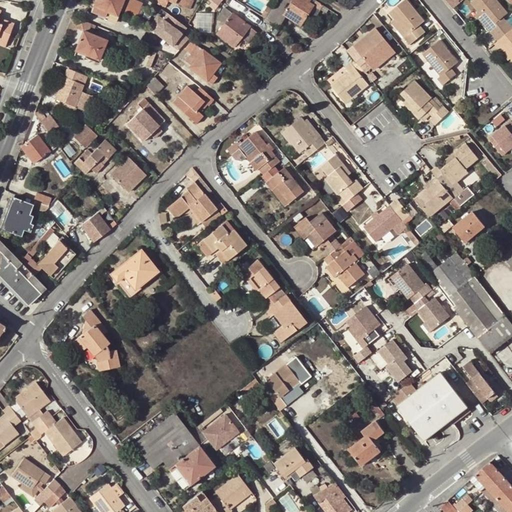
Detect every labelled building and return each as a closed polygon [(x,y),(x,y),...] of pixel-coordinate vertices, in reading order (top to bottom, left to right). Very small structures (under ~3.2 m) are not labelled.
[(95,0),(93,6),(102,10),(117,16),(119,10),(123,0),(95,0)] [(141,3),(134,0),(123,0),(119,10),(136,17),(141,3)] [(166,0),(168,1),(180,6),(180,5),(189,9),(193,0),(192,0),(166,0)] [(221,0),(209,0),(212,2),(209,5),(214,9),(221,0)] [(292,0),(277,0),(274,5),(272,8),(283,15),(292,0)] [(292,0),(283,15),(286,16),(299,25),(305,16),(312,5),(308,2),(309,0),(292,0)] [(312,5),(305,16),(313,21),(323,6),(312,0),(309,0),(308,2),(312,5)] [(403,0),(390,12),(395,18),(408,34),(414,29),(419,25),(423,21),(405,0),(403,0)] [(492,32),(498,39),(511,26),(511,17),(496,0),(471,0),(471,1),(480,12),(487,21),(485,23),(487,26),(488,28),(503,16),(506,20),(492,32)] [(153,5),(149,11),(155,16),(160,10),(153,5)] [(0,20),(0,16),(3,9),(0,7),(0,36),(9,40),(16,22),(4,18),(3,22),(0,20)] [(218,19),(224,24),(233,13),(226,8),(218,19)] [(276,25),(279,27),(286,16),(283,15),(272,8),(265,18),(276,25)] [(102,10),(101,13),(115,19),(117,16),(102,10)] [(476,14),(485,23),(487,21),(480,12),(476,14)] [(233,13),(224,24),(217,33),(233,46),(240,37),(249,26),(233,13)] [(157,15),(148,28),(177,50),(188,39),(183,35),(187,29),(167,14),(163,19),(157,15)] [(488,28),(492,32),(506,20),(503,16),(488,28)] [(95,25),(78,18),(75,27),(83,31),(75,50),(76,51),(99,60),(106,40),(91,34),(95,25)] [(408,34),(395,18),(391,22),(404,37),(408,34)] [(424,31),(419,25),(414,29),(419,35),(424,31)] [(256,31),(249,26),(240,37),(247,42),(256,31)] [(511,26),(498,39),(495,42),(500,48),(503,46),(510,55),(511,57),(511,26)] [(356,59),(361,65),(368,60),(370,63),(384,51),(387,55),(395,48),(377,27),(349,50),(356,59)] [(408,34),(404,37),(409,43),(419,35),(414,29),(408,34)] [(0,44),(6,47),(9,40),(0,36),(0,44)] [(446,68),(450,65),(456,60),(437,38),(421,51),(428,60),(439,73),(446,68)] [(189,54),(196,45),(191,41),(185,50),(189,54)] [(203,50),(196,45),(189,54),(184,60),(191,65),(203,50)] [(503,46),(500,48),(508,57),(510,55),(503,46)] [(220,63),(203,50),(191,65),(189,67),(206,80),(211,74),(220,63)] [(99,60),(76,51),(74,55),(84,58),(85,57),(98,62),(99,60)] [(384,51),(370,63),(373,66),(387,55),(384,51)] [(161,70),(166,58),(153,52),(148,65),(161,70)] [(360,72),(364,70),(363,68),(361,65),(356,59),(347,67),(350,71),(333,84),(332,85),(346,102),(369,83),(360,72)] [(361,65),(363,68),(370,63),(368,60),(361,65)] [(425,63),(436,76),(439,73),(428,60),(425,63)] [(446,68),(451,74),(455,71),(450,65),(446,68)] [(350,71),(347,67),(346,66),(329,79),(333,84),(350,71)] [(68,68),(65,77),(83,84),(86,76),(68,68)] [(439,73),(436,76),(441,83),(451,74),(446,68),(439,73)] [(368,74),(364,70),(360,72),(369,83),(373,80),(368,74)] [(216,78),(211,74),(206,80),(212,85),(216,78)] [(56,99),(74,106),(80,91),(83,84),(65,77),(56,99)] [(151,79),(145,85),(146,86),(154,95),(160,89),(151,79)] [(399,91),(405,97),(412,104),(409,107),(419,116),(431,104),(427,100),(430,96),(412,79),(399,91)] [(203,116),(200,113),(197,110),(204,102),(207,105),(207,106),(212,101),(199,90),(194,95),(187,88),(172,105),(196,124),(203,116)] [(80,91),(74,106),(83,110),(88,98),(90,95),(80,91)] [(121,96),(114,106),(119,109),(126,99),(121,96)] [(412,104),(405,97),(402,100),(409,107),(412,104)] [(149,103),(144,99),(138,104),(142,108),(126,124),(142,141),(143,139),(144,140),(149,135),(150,133),(164,120),(149,103)] [(197,110),(200,113),(207,105),(204,102),(197,110)] [(446,112),(440,105),(428,118),(434,124),(446,112)] [(443,131),(459,118),(453,111),(438,124),(443,131)] [(50,131),(61,123),(52,112),(42,120),(50,131)] [(326,141),(320,134),(318,136),(306,122),(301,117),(284,130),(302,151),(305,149),(309,155),(326,141)] [(308,120),(306,122),(318,136),(320,134),(308,120)] [(511,146),(511,122),(511,121),(490,139),(503,154),(511,146)] [(74,138),(85,148),(97,136),(86,125),(74,138)] [(275,166),(281,162),(276,157),(272,152),(268,147),(257,132),(244,143),(243,144),(256,160),(252,163),(259,171),(260,170),(265,175),(275,166)] [(37,134),(20,146),(33,163),(50,151),(37,134)] [(326,141),(329,144),(336,139),(333,136),(326,141)] [(83,161),(79,158),(74,163),(85,174),(91,168),(99,160),(103,155),(107,158),(115,150),(104,139),(91,153),(83,161)] [(243,144),(244,143),(243,141),(231,151),(235,157),(243,151),(239,147),(243,144)] [(438,164),(432,169),(436,174),(438,177),(453,195),(459,190),(453,183),(469,170),(465,166),(478,156),(466,142),(448,156),(450,160),(447,163),(440,168),(438,164)] [(256,160),(243,144),(239,147),(243,151),(252,163),(256,160)] [(87,149),(79,158),(83,161),(91,153),(87,149)] [(358,192),(365,186),(357,178),(353,181),(348,175),(346,171),(349,168),(337,153),(321,166),(329,175),(325,178),(338,194),(339,193),(346,201),(358,192)] [(127,157),(110,174),(127,191),(144,174),(127,157)] [(99,160),(91,168),(96,172),(103,164),(99,160)] [(265,175),(263,177),(268,182),(269,182),(277,191),(279,190),(290,203),(304,192),(285,169),(280,172),(275,166),(265,175)] [(426,188),(438,177),(436,174),(423,184),(426,188)] [(430,215),(453,195),(438,177),(426,188),(414,197),(430,215)] [(269,182),(268,182),(267,183),(274,193),(277,191),(269,182)] [(203,223),(219,210),(201,188),(197,183),(188,190),(189,192),(169,209),(177,218),(191,209),(195,214),(203,223)] [(285,207),(290,203),(279,190),(277,191),(274,193),(285,207)] [(363,198),(358,192),(346,201),(343,204),(348,210),(363,198)] [(36,193),(33,202),(48,208),(51,199),(36,193)] [(12,198),(1,229),(21,236),(23,230),(28,232),(34,217),(29,215),(32,206),(12,198)] [(392,205),(403,219),(411,213),(398,198),(391,204),(392,205)] [(377,241),(403,219),(392,205),(391,204),(381,213),(375,217),(364,226),(377,241)] [(106,211),(103,207),(96,212),(99,216),(106,211)] [(207,229),(224,217),(219,210),(203,223),(207,229)] [(93,241),(109,230),(107,226),(99,216),(96,212),(80,225),(93,241)] [(452,228),(462,240),(469,235),(471,237),(484,226),(472,212),(452,228)] [(320,246),(321,245),(330,238),(338,231),(323,213),(312,222),(308,218),(299,225),(308,237),(311,235),(320,246)] [(199,226),(203,223),(195,214),(192,216),(199,226)] [(35,232),(41,237),(54,221),(50,215),(35,232)] [(440,227),(444,232),(453,224),(449,219),(440,227)] [(114,225),(116,223),(113,221),(107,226),(109,230),(110,229),(114,225)] [(208,258),(215,253),(220,249),(229,261),(247,247),(229,223),(199,246),(208,258)] [(308,237),(299,225),(296,228),(305,239),(308,237)] [(317,248),(320,246),(311,235),(308,237),(317,248)] [(61,236),(36,264),(53,278),(75,253),(64,244),(66,241),(61,236)] [(336,250),(342,245),(338,240),(333,244),(330,238),(321,245),(325,249),(327,248),(332,254),(336,250)] [(3,244),(0,241),(0,275),(29,304),(46,288),(45,287),(30,271),(20,261),(3,244)] [(332,254),(327,258),(332,265),(340,275),(350,287),(366,274),(356,262),(360,260),(355,255),(352,257),(342,245),(336,250),(332,254)] [(511,247),(503,255),(511,266),(511,247)] [(140,249),(110,273),(127,295),(157,271),(140,249)] [(220,249),(215,253),(225,265),(229,261),(220,249)] [(425,250),(416,256),(438,285),(441,289),(469,326),(486,348),(511,328),(511,324),(478,281),(475,276),(467,282),(448,258),(436,267),(425,250)] [(456,252),(448,258),(467,282),(475,276),(456,252)] [(30,271),(36,264),(26,255),(20,261),(30,271)] [(242,273),(270,308),(280,299),(275,292),(280,287),(258,260),(242,273)] [(424,296),(432,290),(427,283),(425,286),(407,264),(390,278),(408,299),(410,298),(415,304),(424,296)] [(336,278),(340,275),(332,265),(328,268),(336,278)] [(441,289),(438,285),(432,290),(435,294),(441,289)] [(270,308),(265,311),(271,317),(273,315),(282,325),(273,332),(281,342),(306,322),(285,295),(280,299),(270,308)] [(429,302),(424,296),(415,304),(406,311),(415,323),(423,333),(447,314),(435,298),(429,302)] [(359,342),(363,348),(366,346),(374,340),(369,333),(381,324),(366,305),(346,321),(351,327),(361,340),(359,342)] [(99,359),(102,370),(121,366),(118,349),(110,350),(107,345),(111,343),(104,334),(108,331),(94,313),(91,310),(84,316),(88,320),(84,334),(75,341),(83,351),(89,346),(99,359)] [(273,315),(271,317),(265,322),(273,332),(282,325),(273,315)] [(423,333),(415,323),(412,325),(420,335),(423,333)] [(4,327),(0,332),(0,356),(1,357),(4,354),(18,335),(4,327)] [(349,329),(359,342),(361,340),(351,327),(349,329)] [(403,354),(392,339),(378,349),(388,363),(385,365),(397,381),(411,371),(403,361),(400,356),(403,354)] [(363,348),(353,356),(358,363),(371,353),(366,346),(363,348)] [(265,379),(278,397),(288,389),(291,392),(301,384),(291,372),(300,365),(291,353),(282,360),(285,364),(265,379)] [(471,379),(466,383),(481,403),(487,399),(494,393),(470,362),(463,367),(471,379)] [(440,371),(396,404),(423,440),(467,407),(440,371)] [(35,428),(50,416),(46,411),(43,413),(39,409),(48,401),(34,384),(13,401),(16,405),(10,409),(16,417),(19,421),(25,416),(35,428)] [(288,389),(278,397),(280,400),(291,392),(288,389)] [(494,393),(487,399),(489,402),(497,396),(494,393)] [(384,414),(373,399),(367,403),(379,418),(384,414)] [(10,409),(8,406),(3,410),(6,413),(4,415),(7,419),(0,424),(0,442),(2,441),(4,444),(18,433),(12,426),(19,421),(16,417),(10,409)] [(197,427),(196,425),(189,431),(173,410),(132,440),(151,465),(161,457),(167,465),(204,436),(200,432),(197,427)] [(356,412),(350,417),(354,421),(360,417),(356,412)] [(224,413),(200,432),(204,436),(214,449),(238,431),(224,413)] [(56,424),(50,416),(35,428),(32,430),(29,433),(29,434),(31,436),(34,440),(41,436),(44,433),(62,456),(80,441),(62,419),(56,424)] [(361,431),(365,436),(368,434),(372,440),(384,431),(375,420),(361,431)] [(380,450),(378,447),(375,444),(372,440),(368,434),(365,436),(348,449),(361,465),(380,450)] [(198,443),(173,462),(189,484),(214,465),(198,443)] [(293,449),(274,464),(289,484),(311,467),(305,459),(303,461),(293,449)] [(40,479),(47,483),(52,475),(27,457),(14,476),(32,489),(40,479)] [(189,484),(173,462),(166,467),(182,489),(189,484)] [(470,480),(481,492),(502,474),(490,462),(470,480)] [(235,475),(248,492),(251,490),(238,473),(235,475)] [(511,485),(502,474),(481,492),(492,504),(511,486),(511,485)] [(218,494),(210,500),(217,510),(218,511),(232,511),(233,511),(229,507),(248,492),(235,475),(215,490),(218,494)] [(48,497),(61,483),(55,477),(36,498),(42,504),(45,500),(48,497)] [(339,511),(344,509),(336,497),(322,480),(317,485),(320,488),(312,495),(326,511),(339,511)] [(67,488),(61,483),(48,497),(45,500),(51,506),(67,488)] [(124,511),(122,509),(126,506),(119,497),(112,489),(109,484),(91,498),(102,511),(124,511)] [(112,489),(119,497),(124,493),(118,485),(112,489)] [(10,495),(3,486),(0,489),(0,498),(2,501),(10,495)] [(511,486),(492,504),(499,511),(506,511),(508,511),(511,507),(511,486)] [(201,489),(180,505),(185,511),(214,511),(217,510),(210,500),(201,489)] [(446,511),(458,511),(472,500),(467,494),(446,511)] [(339,495),(336,497),(344,509),(348,506),(339,495)] [(81,511),(70,497),(53,509),(55,511),(81,511)] [(266,502),(264,511),(275,502),(272,498),(266,502)] [(472,500),(458,511),(470,511),(477,506),(472,500)]
